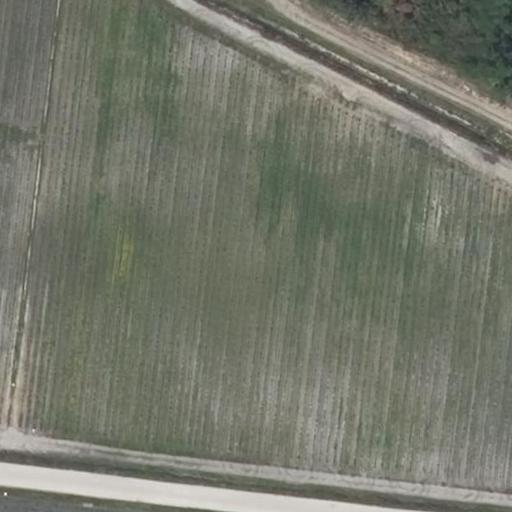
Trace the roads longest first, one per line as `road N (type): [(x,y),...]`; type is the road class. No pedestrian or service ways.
road 1 (track): [(52,0),(9,474)]
road 2 (track): [(0,472),(328,511)]
road 3 (track): [(290,0),(511,120)]
